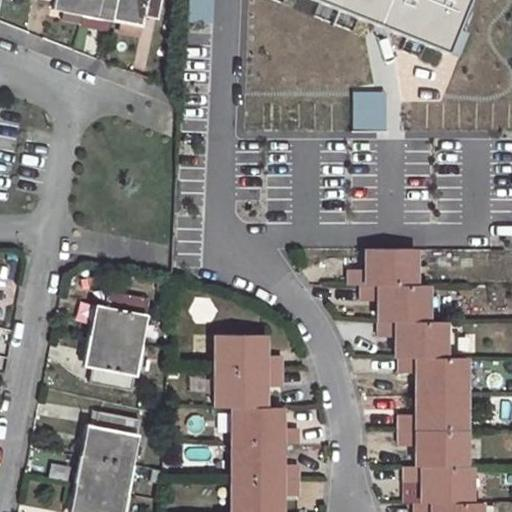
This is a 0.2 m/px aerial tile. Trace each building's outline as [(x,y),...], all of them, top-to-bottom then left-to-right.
[(51,0),(50,8),(61,11),(63,4),(81,8),(82,0),(51,0)] [(82,0),(81,8),(99,12),(98,18),(109,20),(113,0),(82,0)] [(113,0),(109,20),(120,23),(118,29),(138,34),(141,16),(156,20),(160,0),(113,0)] [(311,0),(457,58),(466,34),(451,28),(462,0),(311,0)] [(63,4),(61,11),(80,14),(81,8),(63,4)] [(81,8),(80,14),(98,18),(99,12),(81,8)] [(80,17),(78,25),(114,32),(115,24),(80,17)] [(264,125),(331,125),(331,95),(305,95),(264,95),(264,125)] [(412,249),(363,248),(364,268),(346,268),(346,284),(358,284),(413,284),(412,249)] [(358,284),(358,301),(376,301),(377,320),(426,321),(425,285),(413,284),(358,284)] [(90,323),(87,334),(138,344),(147,299),(106,292),(104,305),(99,305),(96,324),(90,323)] [(426,321),(377,320),(377,335),(393,335),(394,357),(396,357),(443,357),(443,321),(426,321)] [(91,366),(88,382),(129,390),(138,344),(87,334),(85,347),(90,349),(87,365),(91,366)] [(279,354),(262,354),(262,334),(212,334),(212,370),(280,370),(279,354)] [(443,357),(396,357),(397,372),(414,373),(414,393),(464,393),(464,357),(443,357)] [(262,407),(261,386),(280,387),(280,370),(212,370),(212,407),(230,407),(262,407)] [(464,393),(414,393),(414,413),(396,413),(397,430),(464,430),(464,393)] [(262,407),(230,407),(229,443),(280,443),(297,443),(297,427),(279,427),(280,407),(262,407)] [(88,438),(84,456),(130,465),(138,419),(97,411),(93,426),(84,425),(81,436),(88,438)] [(464,430),(397,430),(397,445),(413,445),(414,466),(464,466),(464,430)] [(81,436),(78,454),(84,456),(88,438),(81,436)] [(280,443),(229,443),(229,479),(296,479),(296,464),(280,464),(280,443)] [(78,454),(74,473),(80,474),(84,456),(78,454)] [(74,473),(71,484),(123,494),(130,465),(84,456),(80,474),(74,473)] [(414,466),(402,466),(402,482),(419,482),(419,502),(469,503),(469,467),(464,466),(414,466)] [(151,469),(148,482),(162,484),(162,471),(151,469)] [(296,479),(229,479),(229,511),(279,511),(280,494),(297,494),(296,479)] [(119,511),(123,494),(71,484),(69,495),(75,496),(71,511),(119,511)] [(419,502),(410,503),(410,511),(478,511),(479,503),(469,503),(419,502)]
